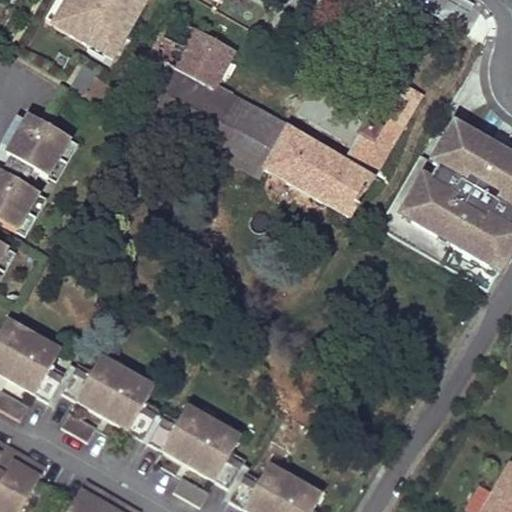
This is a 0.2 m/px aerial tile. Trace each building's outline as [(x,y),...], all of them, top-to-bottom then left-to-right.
[(141,0),(67,0),(51,29),(107,60),(141,0)] [(185,51),(196,32),(172,18),(161,38),(185,51)] [(421,98),(391,81),(355,141),(343,162),(288,129),(254,111),(214,89),(234,53),(196,32),(185,51),(161,38),(150,57),(154,60),(149,70),(169,81),(147,119),(260,180),(264,173),(348,221),(421,98)] [(150,57),(145,67),(149,70),(154,60),(150,57)] [(76,67),(73,94),(99,97),(103,71),(76,67)] [(0,174),(0,225),(16,234),(38,196),(29,191),(38,175),(47,180),(69,142),(28,118),(17,137),(30,145),(19,164),(28,169),(19,185),(0,174)] [(489,148),(455,128),(433,166),(438,169),(429,184),(424,181),(410,205),(419,210),(411,225),(437,239),(439,236),(452,244),(450,247),(489,269),(497,255),(506,260),(511,249),(511,161),(502,156),(501,159),(488,151),(489,148)] [(30,145),(17,137),(6,156),(19,164),(30,145)] [(419,210),(410,205),(402,220),(411,225),(419,210)] [(497,255),(489,269),(498,274),(506,260),(497,255)] [(0,332),(0,369),(2,371),(4,367),(12,372),(7,380),(48,404),(65,376),(52,368),(56,360),(44,353),(48,346),(19,329),(14,336),(2,329),(0,332)] [(92,374),(78,366),(61,394),(78,404),(103,419),(107,411),(115,416),(113,419),(130,429),(128,433),(142,442),(159,413),(145,405),(150,399),(137,391),(142,384),(113,367),(108,374),(96,367),(92,374)] [(0,375),(7,380),(12,372),(4,367),(2,371),(0,369),(0,375)] [(0,410),(19,422),(28,407),(1,391),(0,392),(0,410)] [(107,411),(103,419),(128,433),(130,429),(113,419),(115,416),(107,411)] [(96,430),(69,414),(60,429),(87,445),(96,430)] [(228,493),(245,464),(232,456),(236,449),(224,442),(228,435),(199,417),(194,425),(182,418),(178,425),(164,416),(147,446),(162,454),(165,450),(184,456),(192,461),(187,469),(228,493)] [(0,511),(20,511),(46,471),(32,462),(26,471),(14,464),(1,456),(7,446),(0,442),(0,511)] [(19,454),(7,446),(1,456),(14,464),(19,454)] [(162,454),(187,469),(192,461),(184,456),(182,460),(165,450),(162,454)] [(26,471),(32,462),(19,454),(14,464),(26,471)] [(511,511),(511,461),(492,493),(480,511),(511,511)] [(314,511),(317,509),(305,501),(309,494),(280,477),(275,484),(263,477),(259,484),(245,476),(228,505),(240,511),(314,511)] [(199,510),(208,496),(181,480),(172,495),(199,510)] [(134,511),(126,507),(122,511),(112,511),(108,509),(95,502),(101,492),(86,483),(69,511),(134,511)] [(480,511),(492,493),(484,488),(469,511),(480,511)] [(108,509),(113,500),(101,492),(95,502),(108,509)] [(122,511),(126,507),(113,500),(108,509),(112,511),(122,511)]
